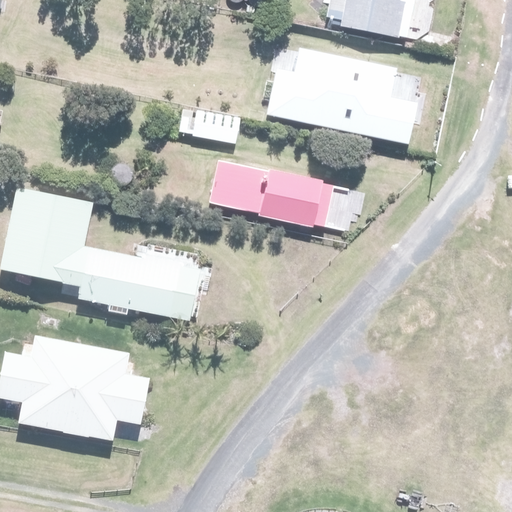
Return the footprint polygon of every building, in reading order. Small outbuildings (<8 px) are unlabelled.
[(341,16),(340,22),(398,35),(405,0),(329,0),(327,13),(341,16)] [(276,73),(267,115),(407,144),(416,102),(385,96),(391,66),(302,48),(296,77),(276,73)] [(198,110),(193,134),(233,143),(238,119),(198,110)] [(218,158),(208,200),(259,211),(258,215),(310,226),(310,223),(347,231),(356,189),(218,158)] [(97,200),(23,185),(6,266),(83,282),(80,299),(186,322),(197,268),(87,245),(97,200)] [(122,378),(125,362),(36,342),(32,360),(12,356),(2,400),(22,405),(17,426),(107,445),(111,424),(135,429),(146,383),(122,378)]
